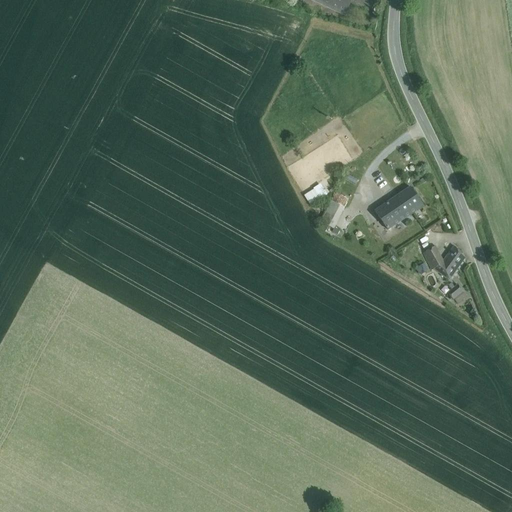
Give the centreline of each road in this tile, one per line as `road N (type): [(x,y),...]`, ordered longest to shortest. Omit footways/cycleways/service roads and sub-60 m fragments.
road 1 (secondary): [(511,332),(399,68),(396,0)]
road 2 (unknown): [(335,259),(429,330),(489,284)]
